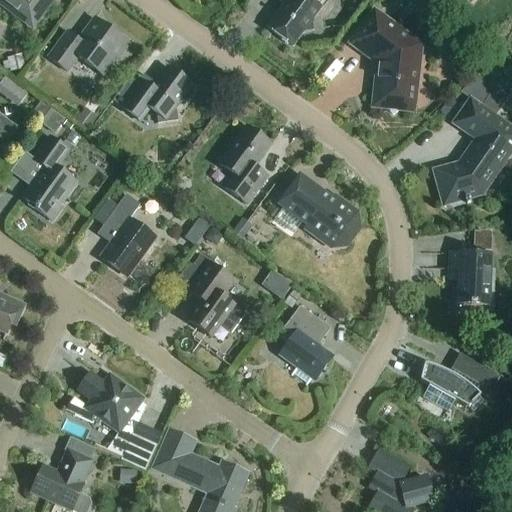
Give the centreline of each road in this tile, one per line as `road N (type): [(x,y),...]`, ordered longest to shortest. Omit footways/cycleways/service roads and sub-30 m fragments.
road 1 (residential): [(311,470),(390,337),(402,252),(394,207),(369,167),(144,0)]
road 2 (residential): [(311,470),(70,295)]
road 3 (residential): [(0,450),(70,295)]
